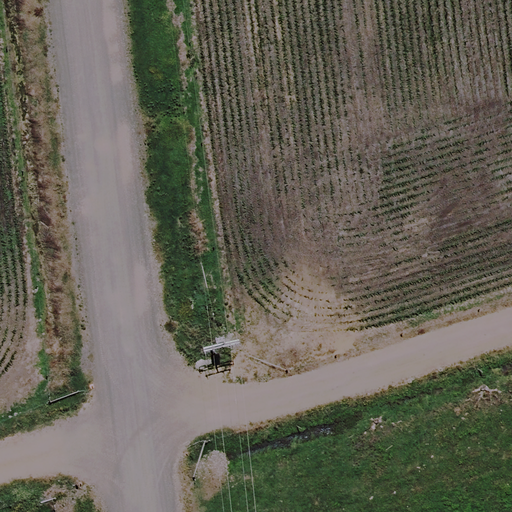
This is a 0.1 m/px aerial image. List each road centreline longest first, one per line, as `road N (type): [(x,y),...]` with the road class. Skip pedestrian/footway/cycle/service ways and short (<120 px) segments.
road 1 (track): [(511,252),(0,406)]
road 2 (track): [(39,393),(7,0)]
